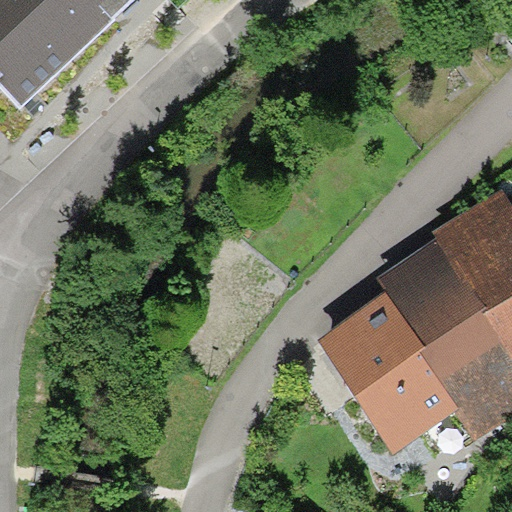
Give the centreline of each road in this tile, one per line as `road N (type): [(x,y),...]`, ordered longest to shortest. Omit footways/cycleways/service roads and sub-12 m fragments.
road 1 (residential): [(511,115),(358,249),(274,349),(232,415),(201,511)]
road 2 (residential): [(276,0),(141,113),(43,232),(0,309)]
